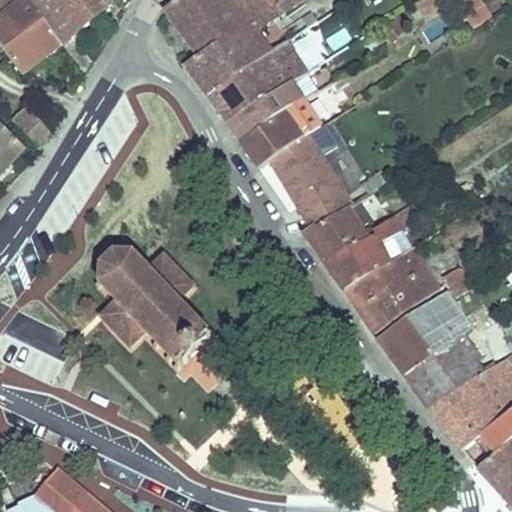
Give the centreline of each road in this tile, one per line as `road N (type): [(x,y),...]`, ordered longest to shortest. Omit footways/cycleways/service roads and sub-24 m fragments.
road 1 (residential): [(126,58),(187,94),(220,160),(487,511)]
road 2 (residential): [(317,511),(226,501),(102,446),(0,421)]
road 3 (residential): [(0,255),(126,58)]
